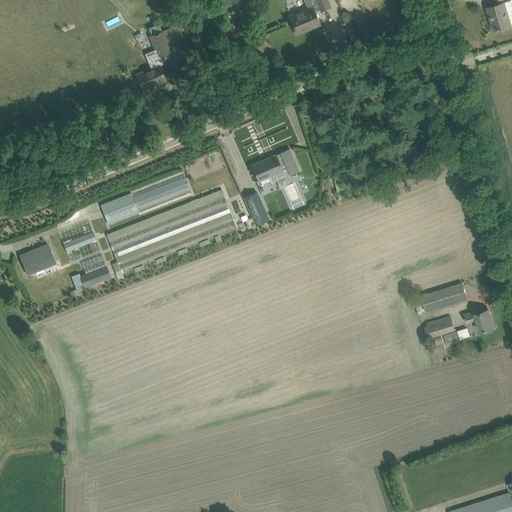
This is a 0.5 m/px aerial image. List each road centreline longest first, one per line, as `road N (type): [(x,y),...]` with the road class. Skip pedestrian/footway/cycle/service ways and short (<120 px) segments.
road 1 (unclassified): [(0,208),(438,28)]
road 2 (unclassified): [(511,271),(438,28)]
